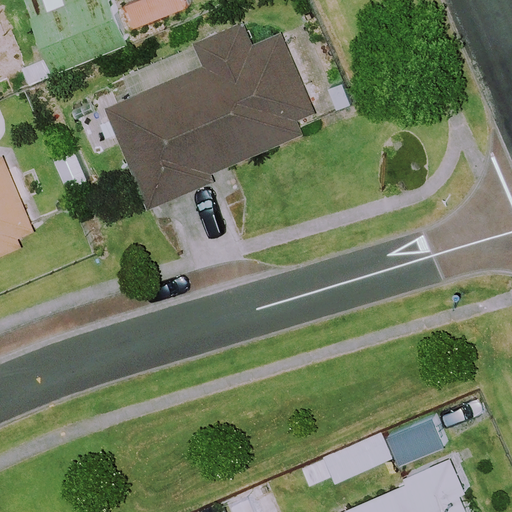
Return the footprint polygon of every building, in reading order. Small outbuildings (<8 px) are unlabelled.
[(35,83),(61,72),(137,41),(120,0),(31,0),(54,54),(28,65),(35,83)] [(247,20),(115,76),(126,102),(114,107),(155,204),(222,176),(219,170),(309,132),(303,120),(331,108),(296,27),(257,43),(247,20)] [(0,257),(30,245),(25,232),(41,225),(9,146),(0,149),(0,257)] [(308,462),(317,483),(338,473),(343,483),(404,456),(390,426),(308,462)] [(340,511),(481,511),(456,458),(340,511)]
